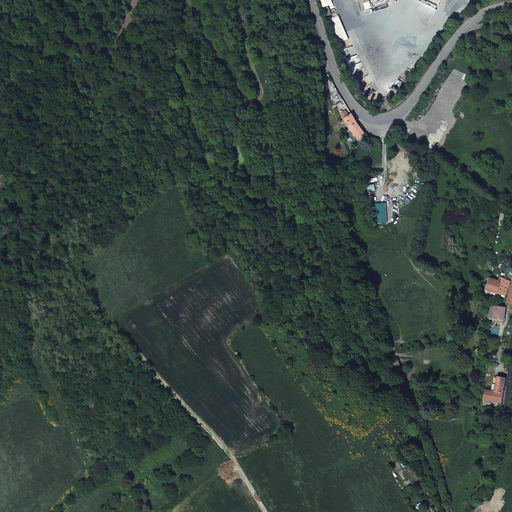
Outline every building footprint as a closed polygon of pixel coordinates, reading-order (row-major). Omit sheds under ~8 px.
[(371,8),(368,0),(362,0),(366,10),(371,8)] [(336,18),(332,19),(337,35),(342,34),(336,18)] [(357,124),(352,115),(349,117),(347,116),(348,115),(345,111),(340,115),(350,129),(357,124)] [(357,139),(364,134),(361,130),(357,124),(350,129),(352,132),(351,133),(352,135),(353,134),(357,139)] [(490,298),(497,301),(498,294),(497,294),(501,282),(489,277),(483,294),(490,297),(490,298)] [(505,297),(511,279),(505,277),(504,279),(502,279),(501,282),(497,294),(498,294),(505,297)] [(493,319),(494,319),(500,320),(500,323),(504,323),(505,308),(502,308),(503,306),(501,306),(500,308),(491,307),(490,319),(493,320),(493,319)] [(505,379),(494,377),(491,392),(485,391),(483,401),(501,404),(505,379)] [(434,511),(427,498),(417,504),(422,511),(434,511)]
